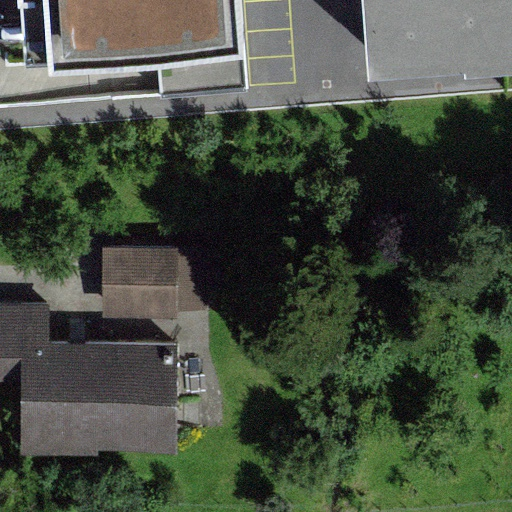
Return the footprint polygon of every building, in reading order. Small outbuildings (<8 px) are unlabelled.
[(23,0),(27,46),(246,30),(243,0),(23,0)] [(511,39),(511,0),(366,0),(370,50),(511,39)] [(104,241),(104,311),(180,311),(180,306),(180,246),(180,241),(104,241)] [(180,246),(180,306),(210,306),(210,246),(180,246)] [(0,376),(23,377),(23,450),(99,450),(99,442),(180,442),(180,335),(50,335),(50,299),(0,299),(0,376)]
